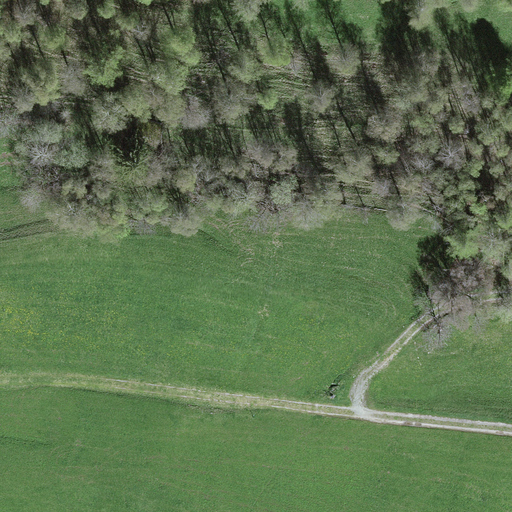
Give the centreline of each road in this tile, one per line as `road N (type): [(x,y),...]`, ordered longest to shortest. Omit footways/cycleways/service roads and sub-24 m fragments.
road 1 (track): [(353,416),(77,380),(0,381)]
road 2 (track): [(353,416),(359,381),(402,333),(465,297),(511,296)]
road 3 (track): [(511,439),(353,416)]
